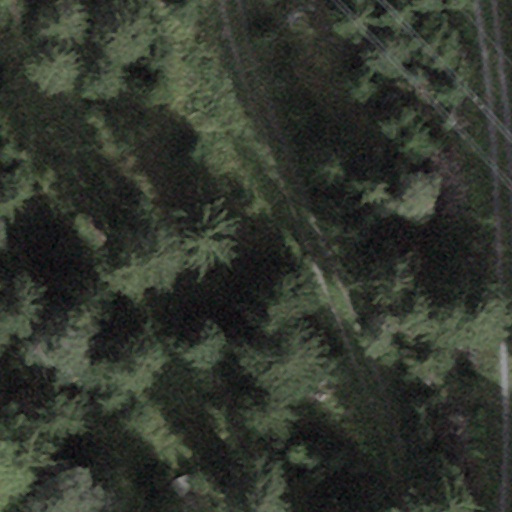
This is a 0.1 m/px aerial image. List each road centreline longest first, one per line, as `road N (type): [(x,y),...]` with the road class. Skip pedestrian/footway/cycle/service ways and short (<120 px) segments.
road 1 (track): [(414,511),(406,459),(240,0)]
road 2 (track): [(497,0),(511,168)]
